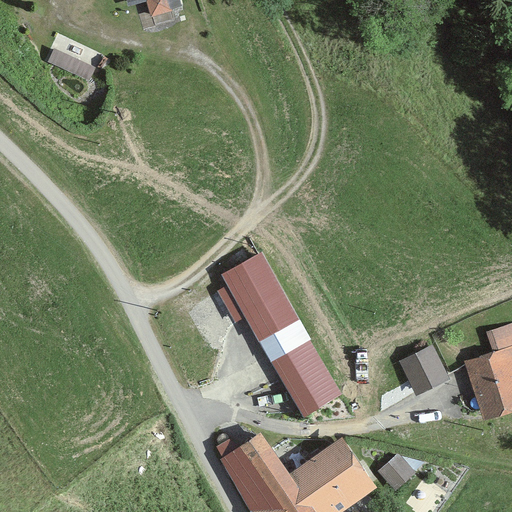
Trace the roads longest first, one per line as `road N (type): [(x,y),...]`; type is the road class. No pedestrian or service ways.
road 1 (track): [(85,26),(198,54),(222,72),(255,124),(260,164),(247,221),(211,259),(135,312)]
road 2 (unclassified): [(0,141),(90,236),(238,511)]
road 3 (track): [(247,221),(283,196),(315,158),(322,135),(317,96),(272,0)]
